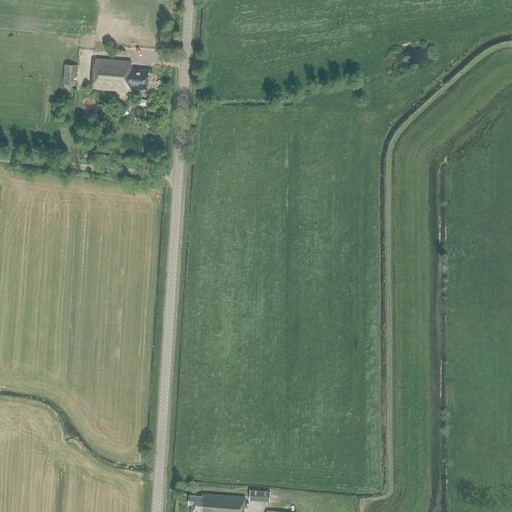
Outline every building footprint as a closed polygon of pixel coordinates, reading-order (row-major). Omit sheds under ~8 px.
[(147,90),(149,71),(130,70),(130,62),(93,59),(92,88),(131,91),(131,88),(147,90)] [(62,82),(76,83),(77,66),(64,65),(62,82)] [(270,493),(250,491),(249,501),(269,503),(270,493)] [(243,511),(244,501),(245,498),(201,494),(201,497),(189,495),(188,505),(191,505),(190,511),(243,511)] [(279,498),(278,506),(297,507),(298,499),(279,498)]
